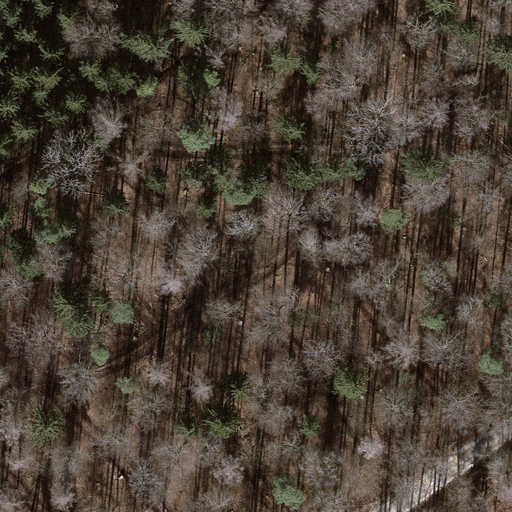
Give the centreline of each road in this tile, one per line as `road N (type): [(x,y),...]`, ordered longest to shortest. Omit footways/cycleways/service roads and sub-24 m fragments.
road 1 (track): [(237,0),(0,159)]
road 2 (track): [(511,432),(400,511)]
